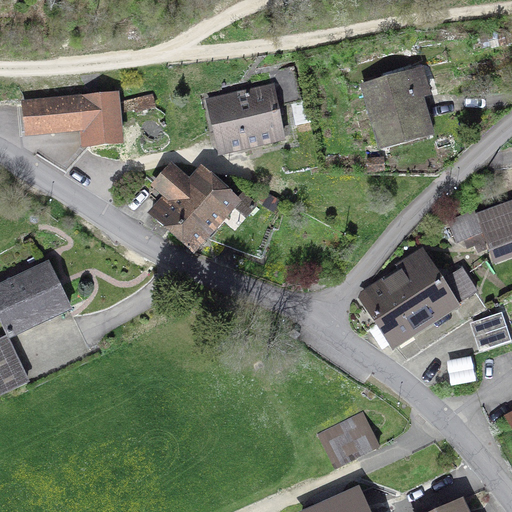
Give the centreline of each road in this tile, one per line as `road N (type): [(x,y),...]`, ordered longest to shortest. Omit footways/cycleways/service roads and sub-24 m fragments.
road 1 (track): [(511,5),(247,46),(0,68)]
road 2 (residential): [(321,328),(0,157)]
road 3 (residential): [(511,128),(397,230),(321,328)]
road 4 (residential): [(511,502),(431,406),(321,328)]
road 5 (unknown): [(205,265),(70,325)]
